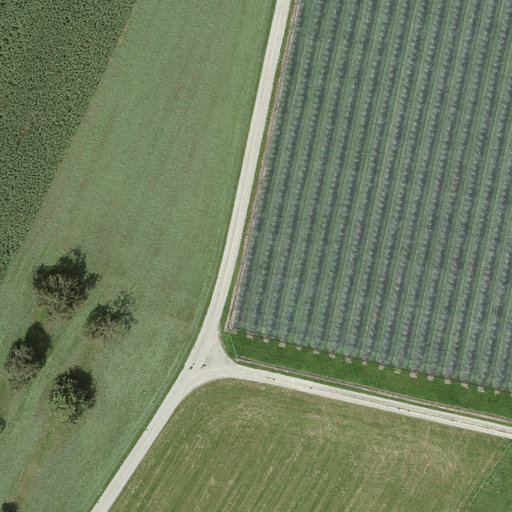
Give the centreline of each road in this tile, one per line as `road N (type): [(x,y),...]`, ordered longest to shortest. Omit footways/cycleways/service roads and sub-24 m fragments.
road 1 (track): [(287,0),(200,366),(104,511)]
road 2 (track): [(511,435),(200,366)]
